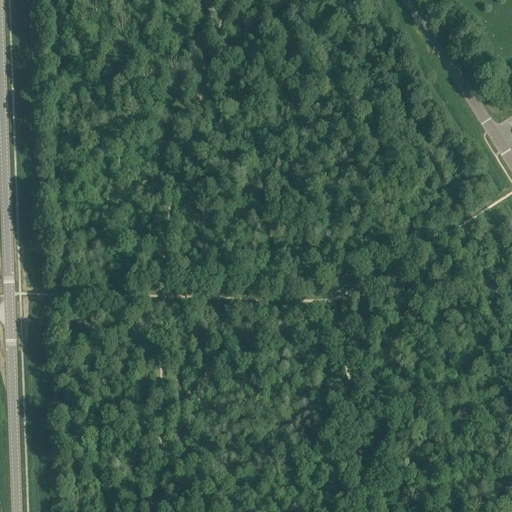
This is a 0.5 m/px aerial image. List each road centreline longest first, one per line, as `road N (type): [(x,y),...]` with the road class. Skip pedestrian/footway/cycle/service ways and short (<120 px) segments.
road 1 (unclassified): [(17,511),(0,51)]
road 2 (residential): [(491,134),(407,0)]
